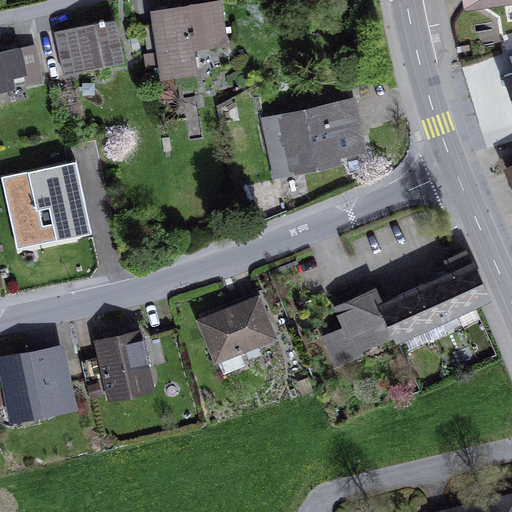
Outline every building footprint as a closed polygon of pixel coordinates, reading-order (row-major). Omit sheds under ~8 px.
[(279,0),(290,20),(320,20),(320,0),(279,0)] [(226,43),(220,2),(157,12),(159,24),(144,26),(149,54),(165,52),(167,65),(168,74),(195,70),(192,48),(226,43)] [(104,23),(104,21),(56,32),(66,74),(123,61),(114,21),(104,23)] [(26,84),(41,81),(34,46),(19,49),(24,74),(26,84)] [(11,77),(24,74),(19,49),(0,52),(0,90),(13,88),(13,87),(11,77)] [(145,55),(147,68),(167,65),(165,52),(149,54),(145,55)] [(13,87),(26,84),(24,74),(11,77),(13,87)] [(359,151),(363,145),(361,137),(355,134),(353,129),(359,128),(353,100),(265,119),(274,164),(301,158),(304,170),(335,163),(337,160),(337,156),(359,151)] [(56,224),(53,213),(84,206),(75,161),(9,176),(21,232),(56,224)] [(23,239),(57,232),(56,224),(21,232),(23,239)] [(472,263),(466,251),(463,252),(445,260),(451,273),(467,308),(485,300),(489,298),(473,262),(472,263)] [(451,273),(412,290),(427,325),(467,308),(451,273)] [(365,298),(375,294),(373,290),(371,284),(361,288),(365,298)] [(358,349),(395,333),(382,303),(375,289),(373,290),(375,294),(365,298),(361,288),(337,299),(340,305),(337,306),(346,327),(325,336),(337,364),(361,353),(358,349)] [(264,313),(270,310),(261,289),(227,303),(229,309),(231,314),(260,302),(264,313)] [(382,303),(395,333),(397,339),(427,325),(412,290),(382,303)] [(239,351),(274,337),(264,313),(260,302),(231,314),(229,309),(201,321),(224,375),(246,366),(239,351)] [(152,386),(140,335),(98,344),(102,362),(83,367),(91,399),(152,386)] [(48,406),(69,402),(59,352),(5,363),(9,382),(0,384),(0,404),(13,402),(14,406),(47,399),(48,406)] [(16,414),(48,408),(48,406),(47,399),(14,406),(16,414)] [(511,511),(511,494),(438,511),(511,511)]
